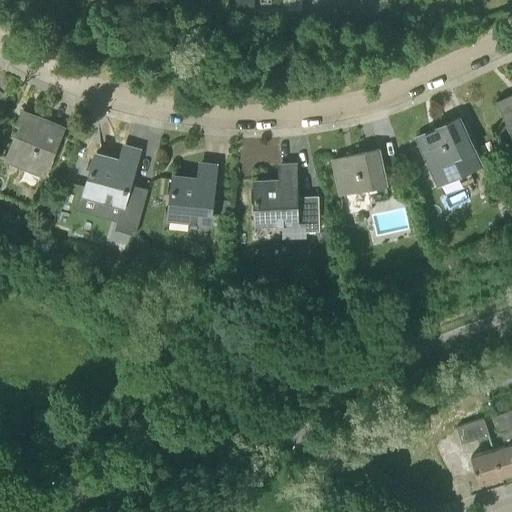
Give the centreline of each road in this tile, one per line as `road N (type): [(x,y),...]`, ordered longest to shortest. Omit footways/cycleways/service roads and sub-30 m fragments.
road 1 (residential): [(511,45),(342,112),(259,119),(120,100),(49,70),(0,35)]
road 2 (unclassified): [(425,511),(133,332),(0,263)]
